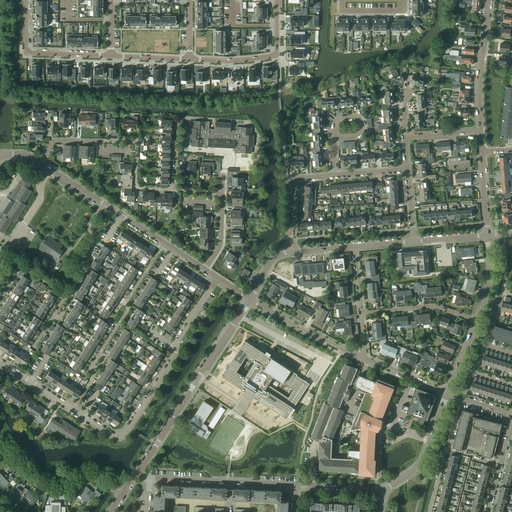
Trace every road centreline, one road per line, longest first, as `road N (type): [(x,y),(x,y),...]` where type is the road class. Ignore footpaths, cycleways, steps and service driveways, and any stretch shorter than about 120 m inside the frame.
road 1 (residential): [(72,408),(123,434),(217,278)]
road 2 (residential): [(138,471),(249,299)]
road 3 (residential): [(72,408),(164,243)]
road 4 (residential): [(174,190),(135,186),(134,142),(57,140),(41,163)]
road 5 (residential): [(121,496),(91,477),(50,492),(0,449)]
road 6 (residential): [(189,59),(277,55),(277,0)]
road 7 (residential): [(25,0),(29,52),(111,56)]
road 8 (tertiary): [(480,130),(489,0)]
road 9 (residential): [(364,359),(249,299)]
road 10 (tertiary): [(382,489),(422,460),(447,392)]
